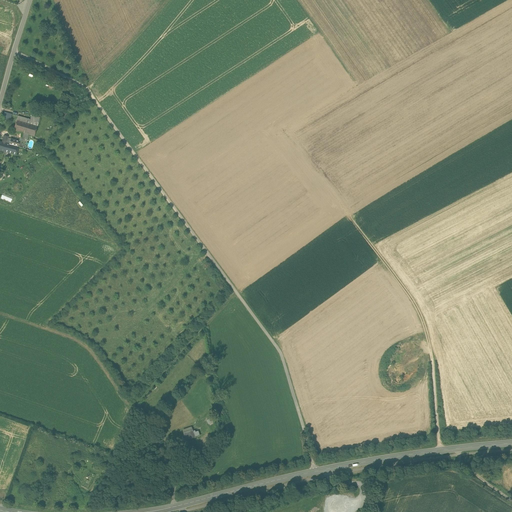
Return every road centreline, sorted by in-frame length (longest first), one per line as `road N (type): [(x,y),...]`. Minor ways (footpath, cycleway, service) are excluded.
road 1 (track): [(316,471),(280,351),(85,87)]
road 2 (secondary): [(150,511),(316,471),(511,442)]
road 3 (track): [(85,87),(168,0)]
